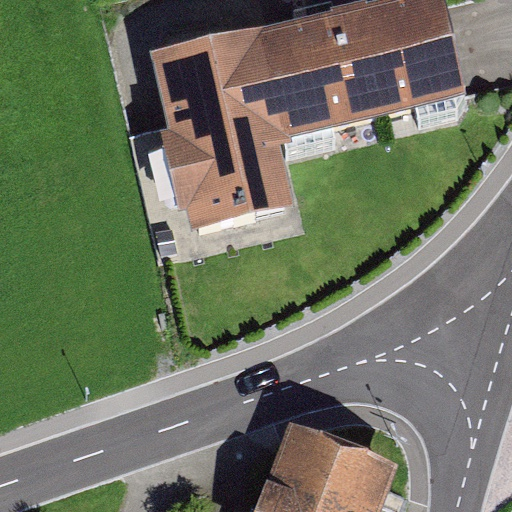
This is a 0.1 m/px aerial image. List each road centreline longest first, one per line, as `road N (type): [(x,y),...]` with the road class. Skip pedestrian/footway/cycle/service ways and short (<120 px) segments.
road 1 (residential): [(478,339),(366,362),(0,487)]
road 2 (tertiary): [(478,339),(474,456),(457,511)]
